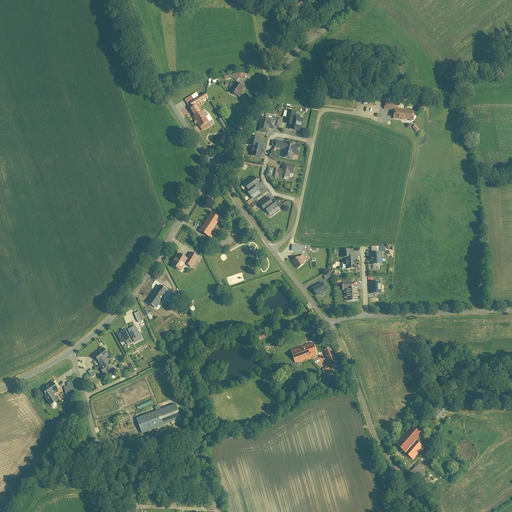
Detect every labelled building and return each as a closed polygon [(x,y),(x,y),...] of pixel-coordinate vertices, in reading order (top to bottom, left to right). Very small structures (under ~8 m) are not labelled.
[(237,72),(238,78),(251,76),(250,70),(237,72)] [(236,83),(230,91),(238,97),(244,89),(236,83)] [(197,92),(185,100),(201,126),(209,121),(198,104),(209,97),(207,93),(201,97),(197,92)] [(289,111),(285,123),(291,125),(289,129),(300,132),(305,115),(289,111)] [(396,111),(395,120),(414,123),(416,115),(396,111)] [(274,129),(276,121),(263,118),(259,132),(268,134),(269,128),(274,129)] [(221,119),(217,122),(226,134),(229,132),(221,119)] [(249,145),(254,146),(252,158),(263,160),(265,146),(259,145),(261,138),(251,136),(249,145)] [(292,160),(293,154),(300,155),(302,144),(278,139),(275,149),(284,152),(283,158),(292,160)] [(297,165),(285,163),(283,170),(275,169),(273,178),(288,181),(289,173),(295,175),(297,165)] [(254,176),(244,184),(248,189),(247,190),(255,200),(262,194),(256,187),(260,184),(254,176)] [(270,197),(260,204),(269,218),(280,210),(270,197)] [(209,211),(198,229),(208,235),(219,218),(209,211)] [(371,248),(371,267),(384,267),(384,248),(371,248)] [(184,263),(189,266),(197,255),(189,250),(185,256),(176,251),(169,263),(180,269),(184,263)] [(299,256),(293,260),(299,269),(305,265),(299,256)] [(356,269),(356,257),(346,258),(346,270),(356,269)] [(357,286),(354,286),(354,281),(341,282),(342,290),(347,290),(347,300),(357,299),(357,286)] [(323,283),(312,289),(316,297),(328,291),(323,283)] [(382,283),(372,283),(372,293),(382,293),(382,283)] [(159,284),(148,301),(157,307),(168,291),(159,284)] [(124,330),(118,334),(123,343),(132,338),(134,343),(141,339),(135,326),(125,331),(124,330)] [(317,358),(321,368),(334,363),(329,350),(318,354),(314,343),(291,350),(296,365),(317,358)] [(103,352),(94,357),(101,368),(110,363),(103,352)] [(52,381),(39,391),(50,405),(57,400),(53,393),(58,389),(52,381)] [(65,388),(67,396),(75,395),(72,383),(68,384),(69,388),(65,388)] [(137,418),(143,434),(181,420),(176,405),(137,418)] [(421,425),(416,431),(412,427),(396,444),(407,454),(428,431),(421,425)] [(408,455),(413,459),(424,447),(418,442),(408,455)] [(419,465),(408,475),(414,481),(425,471),(419,465)]
